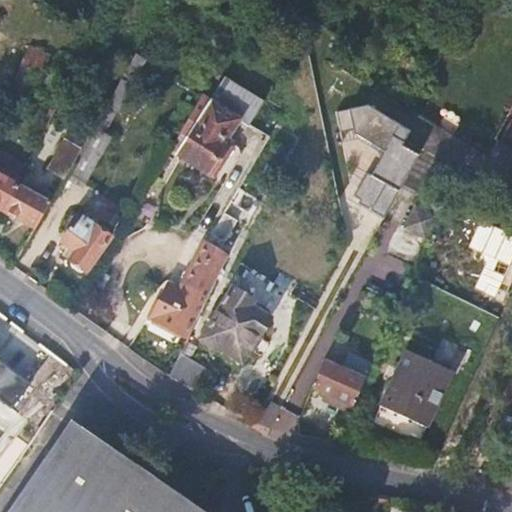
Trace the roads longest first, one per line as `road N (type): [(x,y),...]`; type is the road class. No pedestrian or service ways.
road 1 (residential): [(55,317),(93,370),(148,421),(196,441),(291,459)]
road 2 (residential): [(291,459),(177,403),(55,317)]
road 3 (residential): [(511,500),(291,459)]
road 4 (unknown): [(178,241),(151,239),(131,250),(121,269),(121,364)]
